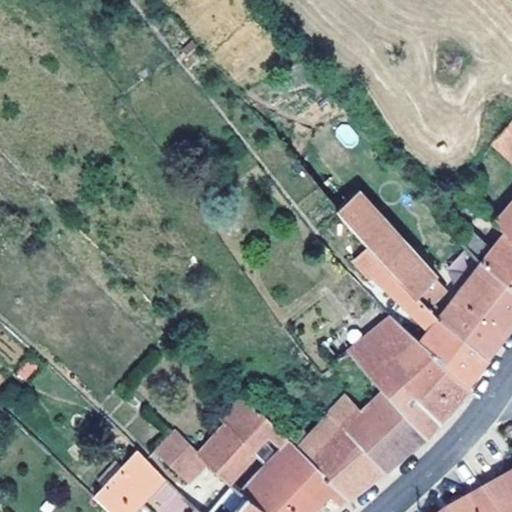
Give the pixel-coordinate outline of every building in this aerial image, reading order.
[(511,118),(491,143),(511,161),(511,118)] [(436,277),(357,192),(337,212),(367,246),(371,250),(372,252),(415,298),(436,277)] [(511,200),(494,222),(506,232),(511,237),(511,200)] [(511,237),(506,232),(493,249),(466,227),(458,236),(482,262),(511,286),(511,237)] [(415,298),(372,252),(371,250),(367,246),(352,261),(367,276),(370,273),(429,330),(420,342),(466,382),(475,371),(486,356),(438,317),(431,310),(415,298)] [(506,331),(511,323),(511,286),(482,262),(481,264),(439,317),(438,316),(438,317),(486,356),(502,336),(506,331)] [(444,415),(470,385),(466,382),(420,342),(413,336),(402,326),(391,316),(348,352),(384,392),(425,436),(444,415)] [(251,455),(276,426),(267,416),(266,416),(241,390),(214,419),(222,427),(197,455),(206,463),(228,481),(251,455)] [(425,436),(384,392),(362,411),(347,394),(329,411),(331,413),(308,437),(297,447),(320,469),(347,497),(373,477),(388,465),(425,436)] [(308,437),(297,423),(285,434),(288,438),(297,447),(308,437)] [(263,465),(288,438),(285,434),(276,426),(251,455),(263,465)] [(206,463),(197,455),(175,430),(171,435),(175,439),(160,456),(188,483),(206,463)] [(160,456),(175,439),(171,435),(155,451),(160,456)] [(347,497),(320,469),(297,447),(288,438),(263,465),(239,490),(266,511),(310,511),(330,493),(340,503),(347,497)] [(110,511),(130,511),(164,477),(138,449),(94,495),(110,511)] [(511,511),(511,469),(498,477),(484,485),(502,511),(511,511)] [(202,511),(167,481),(152,496),(154,499),(164,507),(163,508),(167,511),(202,511)] [(266,511),(239,490),(233,485),(208,511),(266,511)] [(502,511),(484,485),(463,496),(449,504),(446,505),(451,511),(502,511)]
